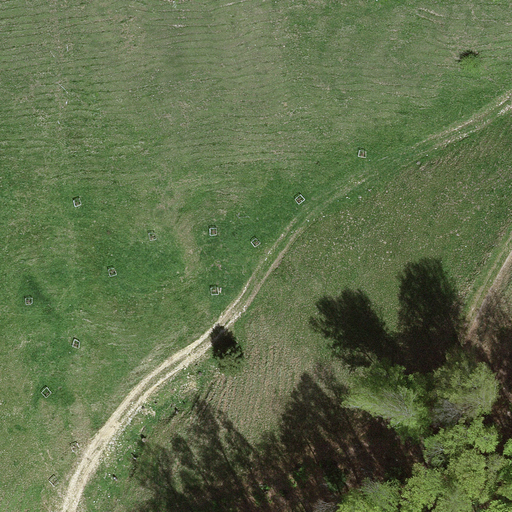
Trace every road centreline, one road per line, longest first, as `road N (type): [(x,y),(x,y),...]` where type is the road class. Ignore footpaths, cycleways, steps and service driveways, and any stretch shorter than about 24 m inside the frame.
road 1 (track): [(511,106),(476,129),(372,166),(290,214),(207,340),(123,410),(82,473),(68,511)]
road 2 (track): [(511,239),(469,304),(400,511)]
